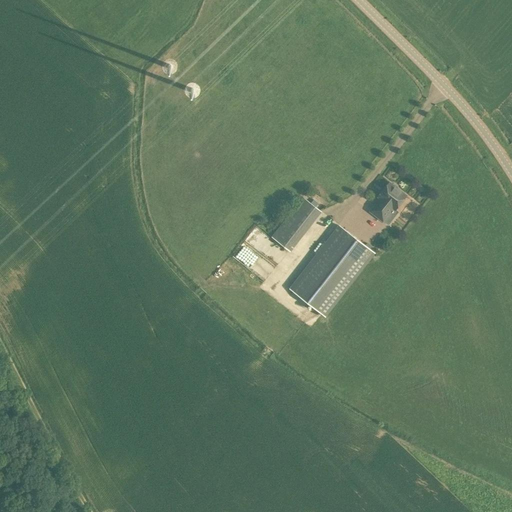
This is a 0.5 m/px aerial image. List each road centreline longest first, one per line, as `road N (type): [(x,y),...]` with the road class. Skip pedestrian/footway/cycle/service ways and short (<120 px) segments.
road 1 (tertiary): [(511,172),(356,0)]
road 2 (track): [(85,511),(0,349)]
